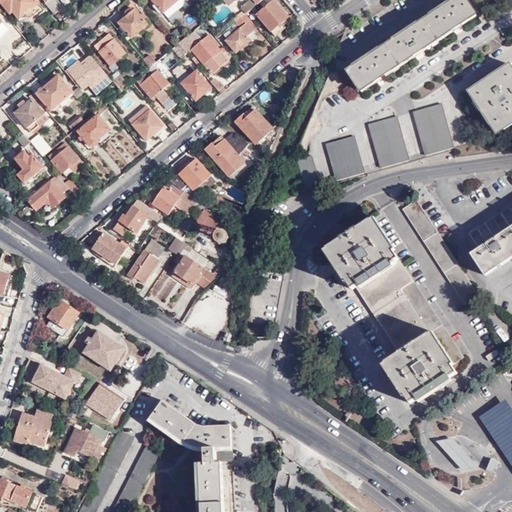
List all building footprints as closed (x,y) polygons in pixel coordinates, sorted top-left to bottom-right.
[(20,19),(26,13),(30,17),(36,18),(45,10),(36,0),(0,0),(11,13),(13,11),(20,19)] [(42,0),(54,14),(61,7),(55,0),(42,0)] [(179,0),(152,0),(164,13),(164,12),(179,1),(179,0)] [(169,19),(184,7),(179,0),(179,1),(164,12),(169,19)] [(186,10),(191,6),(186,0),(179,0),(184,7),(184,8),(186,10)] [(262,0),(250,0),(241,8),(244,11),(246,14),(247,13),(255,6),(260,2),(262,0)] [(289,17),(274,0),(262,0),(260,2),(265,8),(257,15),(272,31),(289,17)] [(468,15),(474,11),(467,0),(450,0),(446,3),(447,5),(440,10),(439,8),(429,15),(430,16),(424,20),(435,37),(443,32),(444,34),(452,29),(452,30),(462,23),(469,18),(468,15)] [(247,13),(250,18),(257,13),(256,12),(258,10),(255,6),(247,13)] [(126,12),(126,17),(135,9),(131,8),(126,12)] [(118,23),(122,27),(131,38),(132,39),(149,24),(135,9),(126,17),(118,23)] [(476,10),(474,11),(468,15),(469,18),(462,23),(463,25),(478,14),(476,10)] [(234,18),(236,22),(246,14),(244,11),(234,18)] [(236,22),(239,26),(244,22),(246,24),(230,36),(234,42),(230,45),(236,53),(252,40),(252,41),(256,38),(257,36),(253,31),(257,28),(246,14),(236,22)] [(0,36),(8,29),(0,19),(0,36)] [(428,41),(435,37),(424,20),(419,23),(418,22),(408,28),(409,30),(402,35),(401,33),(391,39),(392,41),(386,45),(397,62),(404,57),(406,60),(413,54),(414,56),(422,50),(422,49),(429,44),(428,41)] [(118,30),(127,41),(131,38),(122,27),(118,30)] [(453,31),(452,30),(452,29),(444,34),(443,32),(435,37),(438,41),(453,31)] [(100,51),(112,65),(127,53),(115,39),(114,39),(110,33),(96,45),(100,51)] [(179,44),(187,54),(192,50),(213,75),(229,60),(208,36),(194,48),(186,38),(179,44)] [(234,42),(230,36),(226,40),(230,45),(234,42)] [(423,51),(438,41),(435,37),(428,41),(429,44),(422,49),(422,50),(423,51)] [(182,58),(187,54),(179,44),(174,49),(182,58)] [(390,67),(397,62),(386,45),(380,49),(379,47),(369,54),(370,56),(363,60),(362,58),(352,65),(353,67),(348,71),(358,88),(364,84),(366,86),(373,80),(374,82),(384,75),(384,74),(391,69),(390,67)] [(143,60),(150,68),(154,65),(157,63),(149,54),(143,60)] [(415,57),(414,56),(413,54),(406,60),(404,57),(397,62),(400,67),(415,57)] [(67,71),(80,87),(83,90),(89,85),(92,89),(108,76),(90,55),(84,61),(85,63),(82,66),(80,63),(78,61),(67,71)] [(385,76),(400,67),(397,62),(390,67),(391,69),(384,74),(384,75),(385,76)] [(477,89),(475,87),(468,92),(473,99),(476,97),(494,125),(492,126),(496,134),(504,129),(502,126),(511,119),(511,66),(510,63),(503,68),(505,71),(477,89)] [(474,85),(475,87),(477,89),(505,71),(503,68),(502,67),(474,85)] [(165,91),(172,85),(159,70),(155,74),(151,71),(138,82),(154,100),(158,97),(164,105),(172,99),(165,91)] [(190,94),(197,101),(204,95),(207,95),(212,91),(212,88),(197,70),(182,83),(187,90),(185,92),(188,96),(190,94)] [(78,87),(78,88),(80,87),(67,71),(65,72),(76,85),(78,87)] [(52,111),(72,94),(74,92),(73,92),(59,75),(38,93),(52,111)] [(120,90),(128,83),(121,75),(114,81),(120,90)] [(375,83),(374,82),(373,80),(366,86),(364,84),(358,88),(357,89),(360,93),(375,83)] [(77,99),(83,94),(78,88),(78,87),(73,92),(74,92),(72,94),(77,99)] [(38,103),(40,101),(34,94),(28,99),(30,102),(16,114),(27,127),(28,127),(32,132),(38,127),(38,126),(34,122),(44,113),(35,102),(36,101),(38,103)] [(476,97),(473,99),(472,100),(490,127),(492,126),(494,125),(476,97)] [(441,104),(413,112),(426,156),(454,148),(441,104)] [(107,105),(98,112),(101,115),(109,108),(107,105)] [(130,120),(147,141),(164,126),(147,105),(130,120)] [(236,122),(256,144),(273,129),(253,106),(236,122)] [(48,118),(44,113),(34,122),(38,126),(48,118)] [(78,131),(91,146),(111,129),(99,115),(88,124),(86,122),(84,124),(86,126),(78,131)] [(68,125),(73,132),(80,126),(85,122),(81,116),(80,117),(79,116),(68,125)] [(397,117),(369,124),(381,169),(409,160),(397,117)] [(511,119),(502,126),(504,129),(505,130),(511,125),(511,119)] [(239,156),(250,144),(243,139),(233,133),(226,139),(209,153),(229,177),(245,163),(239,156)] [(25,147),(31,142),(31,141),(25,134),(18,140),(25,147)] [(31,142),(43,156),(52,149),(39,134),(31,141),(31,142)] [(206,150),(209,153),(226,139),(222,136),(206,150)] [(341,180),(368,173),(355,136),(329,143),(341,180)] [(50,157),(67,178),(83,164),(68,146),(63,151),(61,148),(50,157)] [(24,170),(18,175),(26,183),(45,168),(34,155),(30,157),(25,151),(16,159),(17,161),(24,170)] [(309,189),(323,185),(315,156),(301,160),(309,189)] [(179,174),(170,182),(181,189),(182,190),(194,198),(206,187),(208,189),(216,182),(214,179),(216,177),(213,174),(211,175),(194,157),(179,170),(179,174)] [(17,173),(18,175),(24,170),(17,161),(14,164),(19,171),(17,173)] [(58,174),(51,180),(52,181),(29,200),(37,210),(44,204),(50,204),(53,207),(65,197),(62,194),(70,188),(65,183),(58,174)] [(73,192),(82,203),(89,197),(72,177),(65,183),(70,188),(73,192)] [(170,182),(166,179),(162,185),(164,187),(153,204),(169,215),(175,206),(179,199),(193,209),(199,201),(194,198),(182,190),(181,189),(170,182)] [(179,199),(175,206),(189,215),(193,209),(179,199)] [(162,216),(138,200),(127,217),(124,215),(114,230),(123,235),(129,227),(138,234),(149,217),(153,220),(155,217),(159,220),(162,216)] [(477,293),(416,202),(404,210),(462,302),(477,293)] [(59,208),(62,215),(73,209),(70,203),(59,208)] [(511,206),(470,234),(480,248),(511,227),(511,226),(511,206)] [(195,222),(194,223),(211,237),(222,223),(204,210),(199,216),(195,222)] [(354,283),(358,288),(392,264),(389,261),(396,257),(391,250),(394,247),(372,215),(325,246),(326,247),(322,249),(342,282),(344,281),(348,287),(354,283)] [(234,224),(238,226),(243,218),(240,216),(234,224)] [(181,228),(187,232),(194,223),(195,222),(189,217),(181,228)] [(480,248),(472,253),(472,254),(486,275),(511,258),(511,228),(511,227),(480,248)] [(217,235),(216,237),(216,239),(217,241),(218,243),(220,244),(222,244),(225,244),(227,243),(229,242),(230,240),(230,237),(230,235),(229,233),(227,231),(224,230),(222,230),(219,231),(218,233),(217,235)] [(104,232),(93,250),(117,266),(127,250),(130,253),(133,248),(122,240),(120,243),(104,232)] [(169,248),(176,253),(183,242),(181,240),(176,237),(169,248)] [(145,250),(151,254),(152,253),(159,257),(166,248),(152,239),(145,250)] [(183,242),(176,253),(180,256),(187,245),(183,242)] [(145,250),(129,276),(145,285),(160,260),(151,254),(145,250)] [(186,256),(175,274),(191,284),(207,285),(213,275),(186,256)] [(356,289),(397,351),(429,330),(401,290),(413,282),(399,260),(392,264),(358,288),(356,289)] [(0,292),(3,294),(10,273),(0,269),(0,292)] [(451,361),(453,364),(464,358),(413,282),(401,290),(429,330),(451,361)] [(64,337),(80,313),(57,298),(53,305),(58,307),(50,319),(51,319),(47,326),(64,337)] [(111,370),(125,348),(95,329),(90,337),(87,335),(84,339),(89,343),(83,351),(111,370)] [(414,397),(417,401),(450,380),(448,375),(454,371),(449,363),(451,361),(429,330),(397,351),(383,360),(384,362),(380,363),(400,396),(403,395),(406,401),(414,397)] [(495,352),(487,356),(491,365),(500,360),(495,352)] [(82,373),(69,366),(64,376),(39,364),(36,370),(38,372),(33,382),(66,399),(74,382),(78,383),(82,373)] [(126,417),(133,404),(122,398),(114,411),(117,413),(111,425),(117,428),(124,416),(126,417)] [(232,460),(230,425),(204,427),(195,423),(163,400),(150,418),(188,445),(193,447),(197,448),(204,448),(205,462),(199,463),(201,511),(223,511),(221,461),(232,460)] [(511,408),(506,400),(480,418),(511,464),(511,408)] [(29,441),(46,446),(53,422),(51,421),(53,414),(38,410),(37,412),(27,410),(25,414),(23,413),(15,440),(28,444),(29,441)] [(65,452),(75,457),(78,451),(95,459),(96,456),(100,458),(103,451),(106,452),(108,448),(101,445),(103,440),(105,441),(110,432),(94,425),(90,433),(77,427),(65,452)] [(78,511),(94,511),(133,438),(121,431),(78,511)] [(435,441),(462,471),(478,468),(452,438),(435,441)] [(128,511),(160,451),(147,445),(111,511),(128,511)] [(491,458),(485,470),(492,473),(498,462),(491,458)] [(62,483),(76,489),(80,481),(66,475),(62,483)] [(0,482),(0,496),(36,511),(37,511),(44,497),(2,479),(0,482)]
